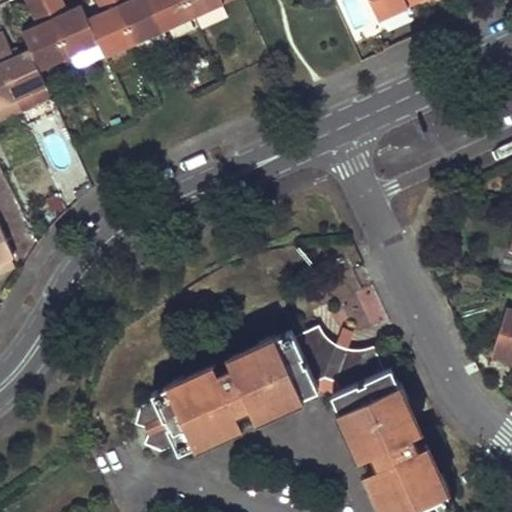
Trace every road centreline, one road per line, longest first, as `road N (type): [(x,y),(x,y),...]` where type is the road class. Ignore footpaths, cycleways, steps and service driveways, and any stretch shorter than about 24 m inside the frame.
road 1 (tertiary): [(0,407),(124,245),(321,145),(337,129)]
road 2 (tertiary): [(337,129),(314,129),(109,221),(0,358)]
road 3 (residential): [(511,440),(458,381),(337,129)]
road 4 (tertiary): [(337,129),(511,49)]
